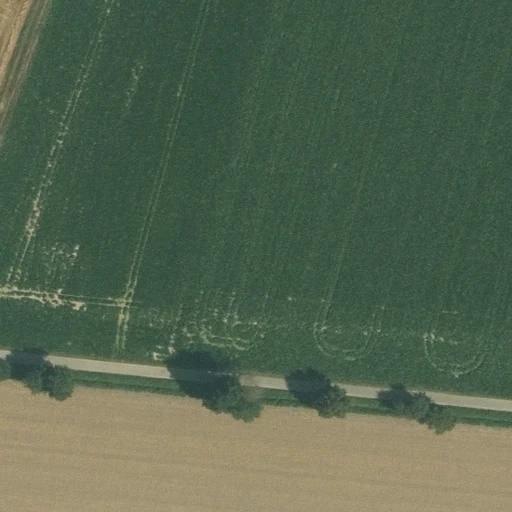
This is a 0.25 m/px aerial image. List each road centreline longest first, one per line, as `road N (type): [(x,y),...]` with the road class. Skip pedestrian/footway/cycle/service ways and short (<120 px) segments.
road 1 (track): [(511,408),(0,357)]
road 2 (track): [(0,117),(42,0)]
